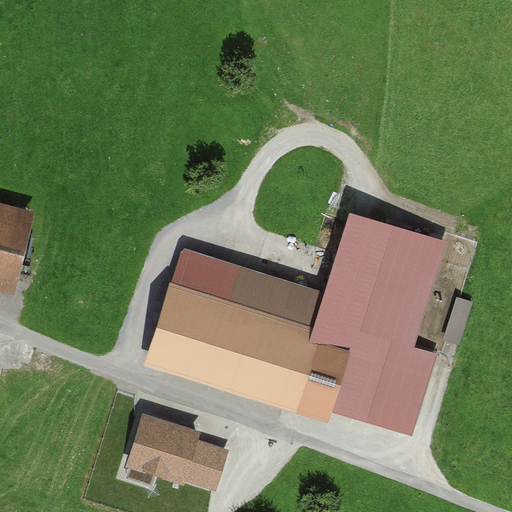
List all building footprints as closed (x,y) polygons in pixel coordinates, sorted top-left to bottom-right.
[(48,214),(0,202),(0,288),(28,296),(48,214)] [(306,409),(330,330),(303,321),(314,287),(279,276),(273,295),(238,284),(234,297),(216,292),(191,374),(306,409)] [(447,336),(465,341),(477,298),(459,293),(447,336)] [(143,412),(126,466),(130,467),(156,475),(184,484),(185,481),(198,439),(201,431),(143,412)] [(198,439),(185,481),(216,491),(230,449),(198,439)] [(156,475),(130,467),(127,477),(153,485),(156,475)]
